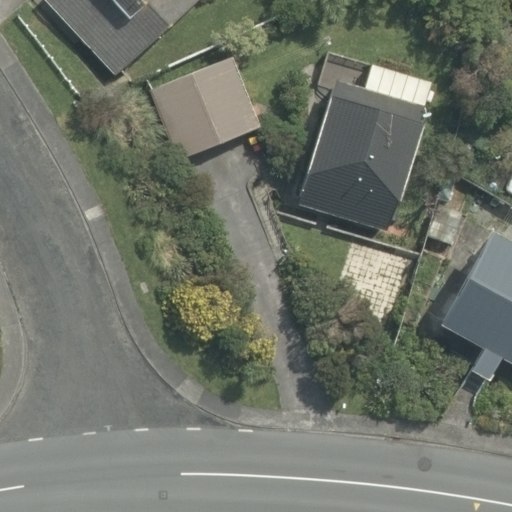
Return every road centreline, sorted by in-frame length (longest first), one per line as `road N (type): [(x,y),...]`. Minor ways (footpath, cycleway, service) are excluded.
road 1 (residential): [(101,478),(300,478),(511,511)]
road 2 (residential): [(0,148),(54,263),(101,478)]
